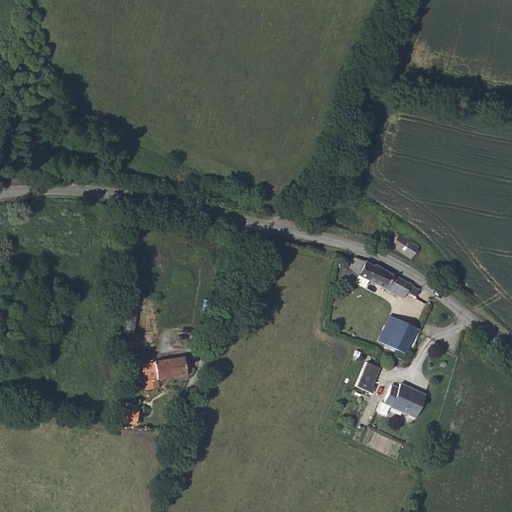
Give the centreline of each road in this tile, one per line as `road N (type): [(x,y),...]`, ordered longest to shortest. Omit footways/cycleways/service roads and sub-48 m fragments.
road 1 (unclassified): [(0,194),(108,192),(357,246),(399,265),(511,353)]
road 2 (track): [(260,224),(192,389),(160,511)]
road 3 (track): [(277,227),(339,131),(392,0)]
